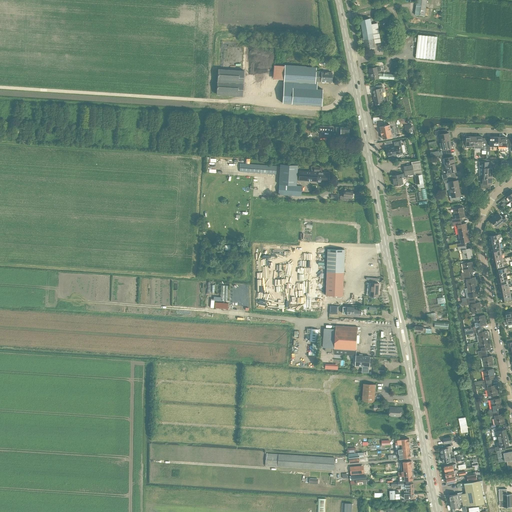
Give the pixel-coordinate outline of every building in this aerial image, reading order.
[(416,0),(415,15),(425,16),(425,15),(428,16),(429,8),(426,8),(427,0),(416,0)] [(375,47),(374,43),(371,24),(370,18),(360,20),(363,38),(361,38),(362,42),(364,42),(365,49),(375,47)] [(371,24),(374,43),(381,42),(378,23),(371,24)] [(418,35),(416,58),(435,60),(437,37),(418,35)] [(283,81),(282,103),(291,103),(321,105),(322,89),(316,89),(317,81),(318,71),(316,71),(316,67),(284,65),(284,66),(284,80),(283,81)] [(379,78),(377,71),(380,71),(381,70),(381,67),(379,66),(369,69),(371,80),(379,78)] [(219,70),(218,95),(243,97),(245,72),(219,70)] [(331,82),(331,72),(318,71),(317,81),(322,82),(322,83),(324,83),(325,82),(331,82)] [(376,89),(373,90),(376,104),(384,103),(386,103),(387,102),(387,100),(387,96),(383,97),(382,92),(383,92),(383,88),(382,85),(376,86),(376,89)] [(390,124),(380,126),(381,131),(382,135),(382,134),(383,139),(392,137),(391,133),(394,132),(393,128),(391,129),(390,128),(390,124)] [(413,125),(405,126),(405,131),(406,130),(407,135),(412,135),(412,130),(413,130),(413,125)] [(337,136),(340,137),(348,137),(349,128),(336,127),(335,132),(338,132),(337,136)] [(446,129),(435,131),(435,135),(440,134),(441,142),(450,140),(449,133),(447,133),(446,129)] [(462,138),(462,147),(466,147),(474,147),(474,136),(466,136),(466,138),(462,138)] [(474,136),(474,147),(482,147),(482,150),(486,150),(486,139),(482,139),(482,136),(474,136)] [(490,139),(486,139),(486,150),(490,150),(490,146),(498,146),(498,137),(490,137),(490,139)] [(498,137),(498,146),(506,146),(506,147),(510,147),(510,139),(506,139),(506,137),(498,137)] [(388,149),(387,149),(388,155),(389,154),(389,156),(393,155),(393,156),(397,155),(396,154),(407,152),(405,140),(394,142),(395,146),(387,148),(388,149)] [(450,140),(441,142),(443,150),(442,150),(442,154),(450,153),(450,149),(452,148),(450,140)] [(442,154),(440,155),(440,159),(443,158),(445,166),(446,166),(455,164),(453,156),(451,156),(450,153),(442,154)] [(404,166),(405,173),(392,176),(394,185),(404,183),(402,177),(406,176),(406,177),(408,176),(414,175),(414,174),(415,174),(415,175),(416,184),(424,182),(422,174),(420,161),(412,162),(412,165),(404,166)] [(480,162),(479,176),(483,176),(492,176),(492,168),(490,168),(490,162),(480,162)] [(249,164),(240,163),(240,172),(276,174),(276,166),(249,164)] [(301,196),(302,186),(296,186),(297,165),(280,164),(278,194),(301,196)] [(444,174),(442,174),(443,179),(445,178),(446,178),(455,176),(454,172),(457,172),(455,164),(446,166),(447,173),(444,174)] [(319,167),(311,166),(311,171),(299,171),(298,180),(328,182),(329,173),(319,172),(319,167)] [(445,178),(443,179),(444,183),(445,183),(447,190),(450,189),(460,188),(458,180),(456,180),(455,176),(446,178),(445,178)] [(483,183),(481,183),(480,187),(490,188),(490,184),(492,184),(492,176),(483,176),(483,183)] [(452,197),(450,197),(450,201),(460,200),(459,196),(461,195),(460,188),(450,189),(452,197)] [(453,222),(461,221),(460,217),(465,216),(463,207),(453,209),(455,218),(452,219),(453,222)] [(504,221),(505,222),(508,219),(504,215),(501,217),(498,213),(490,219),(496,227),(504,221)] [(458,234),(468,232),(466,223),(462,224),(461,221),(453,222),(453,226),(456,225),(458,234)] [(457,247),(466,245),(465,242),(470,241),(468,232),(458,234),(460,243),(457,244),(457,247)] [(489,245),(499,242),(498,238),(501,237),(501,234),(489,236),(490,241),(488,241),(489,245)] [(499,242),(489,245),(490,248),(491,248),(492,252),(504,250),(502,242),(499,242)] [(466,245),(457,247),(458,251),(461,250),(463,259),(473,257),(471,248),(467,248),(466,245)] [(342,296),(344,249),(327,249),(326,295),(342,296)] [(492,260),(502,258),(501,254),(504,253),(504,250),(492,252),(493,257),(491,257),(492,260)] [(502,258),(492,260),(493,264),(494,263),(495,268),(507,266),(505,258),(502,258)] [(462,276),(470,274),(469,271),(474,270),(472,261),(465,263),(462,263),(464,272),(461,273),(462,276)] [(496,278),(507,276),(506,271),(509,270),(508,267),(497,270),(498,274),(496,275),(496,278)] [(467,288),(477,286),(475,277),(471,278),(470,274),(462,276),(462,280),(465,279),(467,288)] [(500,285),(511,283),(511,280),(508,280),(507,276),(496,278),(497,281),(499,281),(500,285)] [(370,296),(378,297),(379,283),(371,283),(370,296)] [(499,294),(510,291),(509,287),(511,286),(511,283),(500,285),(501,290),(499,290),(499,294)] [(466,301),(475,299),(474,296),(479,295),(477,286),(467,288),(469,297),(466,298),(466,301)] [(510,291),(499,294),(500,297),(502,297),(503,301),(511,299),(511,295),(511,296),(510,291)] [(475,299),(466,301),(467,305),(470,304),(472,313),(482,311),(480,302),(476,302),(475,299)] [(330,314),(338,314),(338,306),(330,305),(330,314)] [(348,307),(343,307),(343,313),(347,314),(347,315),(354,315),(354,316),(357,316),(357,315),(361,316),(362,311),(356,310),(356,309),(354,309),(354,307),(348,307)] [(508,325),(511,323),(511,316),(511,311),(505,313),(506,315),(502,316),(505,329),(509,328),(508,325)] [(427,314),(428,320),(432,320),(437,321),(435,313),(427,314)] [(473,317),(475,326),(473,326),(474,330),(482,328),(482,325),(486,324),(484,315),(473,317)] [(324,337),(323,347),(325,348),(325,351),(332,352),(332,348),(332,351),(334,351),(335,348),(356,349),(358,327),(336,326),(334,326),(334,328),(336,329),(327,328),(324,328),(324,337)] [(479,342),(489,340),(487,330),(483,331),(482,328),(474,330),(474,333),(477,333),(479,342)] [(311,329),(310,341),(315,342),(317,342),(318,342),(318,330),(311,329)] [(479,355),(487,353),(486,350),(491,349),(489,340),(479,342),(481,351),(478,351),(479,355)] [(487,353),(479,355),(479,358),(482,358),(484,367),(494,365),(492,355),(488,356),(487,353)] [(356,355),(356,356),(362,356),(362,360),(364,360),(364,366),(362,366),(362,372),(364,372),(367,372),(367,366),(370,366),(370,357),(370,356),(356,355)] [(353,356),(353,358),(356,359),(356,366),(361,366),(362,366),(364,366),(364,360),(362,360),(362,356),(356,356),(353,356)] [(483,384),(491,382),(490,379),(495,378),(493,369),(483,371),(485,380),(482,380),(483,384)] [(491,382),(483,384),(483,387),(486,387),(488,396),(498,394),(496,385),(492,385),(491,382)] [(364,383),(363,401),(375,402),(376,384),(364,383)] [(490,413),(498,411),(497,408),(502,407),(500,398),(494,399),(490,400),(492,409),(489,409),(490,413)] [(390,407),(390,415),(401,416),(402,408),(390,407)] [(498,411),(490,413),(490,416),(493,416),(495,425),(505,423),(503,413),(499,414),(498,411)] [(497,439),(507,437),(506,429),(501,430),(500,427),(496,428),(491,429),(492,432),(494,432),(495,436),(492,437),(493,440),(497,439)] [(495,451),(496,451),(505,449),(504,446),(509,445),(507,437),(497,439),(498,442),(497,442),(497,447),(495,447),(495,451)] [(441,454),(452,452),(451,445),(445,447),(445,448),(441,449),(441,454)] [(499,462),(505,461),(507,461),(508,465),(509,465),(510,469),(511,468),(511,450),(505,452),(505,449),(496,451),(499,462)] [(333,470),(334,458),(266,453),(265,465),(333,470)] [(402,471),(412,470),(411,461),(401,462),(402,471)] [(364,465),(350,467),(351,475),(364,474),(364,465)] [(466,493),(461,494),(458,494),(449,496),(450,502),(459,500),(462,500),(463,506),(466,506),(484,504),(480,480),(464,483),(466,493)] [(507,489),(499,489),(499,500),(503,500),(503,507),(511,506),(511,496),(511,494),(511,493),(507,494),(507,489)] [(317,498),(316,511),(325,511),(326,498),(317,498)] [(351,511),(352,503),(345,503),(344,511),(351,511)]
